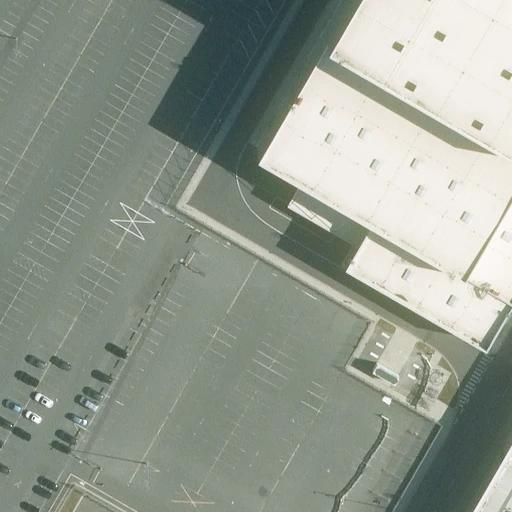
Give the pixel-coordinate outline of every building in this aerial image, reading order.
[(511,0),(328,0),(317,20),(511,131),(511,0)] [(511,166),(511,131),(317,20),(246,143),(371,214),(456,263),(511,166)] [(511,166),(456,263),(511,294),(511,292),(511,166)] [(485,340),(511,294),(456,263),(371,214),(344,260),(485,340)] [(511,511),(511,430),(464,511),(511,511)]
